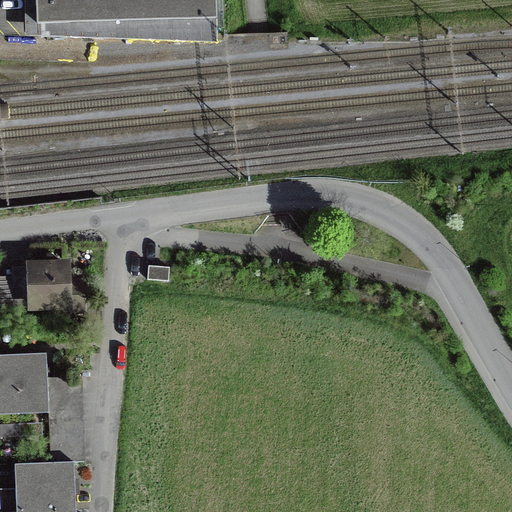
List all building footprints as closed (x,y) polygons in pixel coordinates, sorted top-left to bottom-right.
[(37,0),(38,24),(217,19),(216,0),(37,0)] [(66,265),(31,267),(31,276),(13,277),(14,308),(67,305),(67,309),(83,309),(82,288),(67,289),(66,265)] [(167,268),(147,267),(146,282),(166,282),(167,268)] [(19,412),(49,410),(47,356),(28,357),(28,353),(16,354),(19,412)] [(0,412),(19,412),(16,354),(8,354),(9,358),(0,358),(0,412)] [(95,376),(80,377),(81,391),(81,405),(82,419),(82,433),(83,447),(84,462),(98,461),(95,376)] [(48,378),(48,392),(81,391),(80,377),(48,378)] [(81,391),(48,392),(49,406),(81,405),(81,391)] [(81,405),(49,406),(49,410),(50,420),(82,419),(81,405)] [(82,433),(82,419),(50,420),(50,434),(82,433)] [(83,447),(82,433),(50,434),(51,448),(83,447)] [(51,448),(51,463),(72,462),(84,462),(83,447),(51,448)] [(17,464),(18,488),(76,486),(76,479),(73,479),(72,462),(51,463),(17,464)] [(76,486),(18,488),(20,511),(74,510),(73,494),(77,494),(76,486)]
